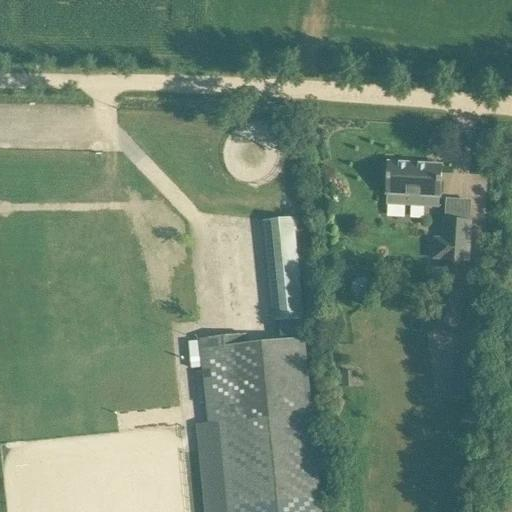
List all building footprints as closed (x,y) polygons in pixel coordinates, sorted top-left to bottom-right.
[(440,198),(442,166),(389,163),(389,167),(386,167),(385,182),(388,182),(387,195),(388,195),(388,205),(439,208),(440,198)] [(276,321),(304,318),(294,218),(265,221),(276,321)] [(469,262),(471,222),(445,220),(444,240),(436,239),(435,259),(443,259),(443,260),(469,262)] [(466,292),(446,288),(438,328),(458,332),(466,292)] [(247,334),(200,339),(208,424),(202,425),(211,511),(322,511),(305,339),(248,345),(247,334)] [(474,400),(477,360),(453,359),(450,399),(474,400)] [(351,372),(342,372),(343,388),(351,388),(351,372)]
